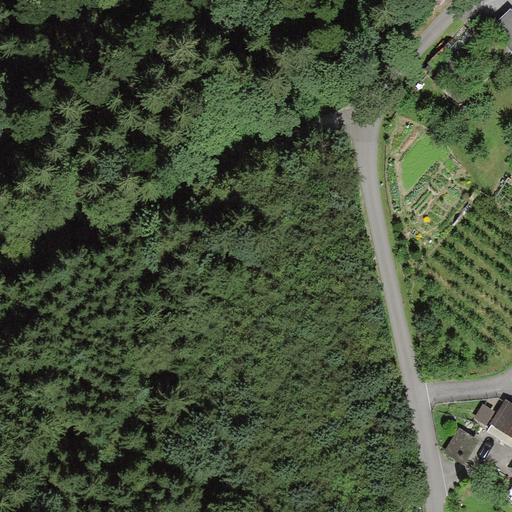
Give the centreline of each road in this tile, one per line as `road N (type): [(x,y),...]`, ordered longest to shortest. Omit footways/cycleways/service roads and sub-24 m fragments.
road 1 (unclassified): [(417,393),(361,157),(362,121),(465,0)]
road 2 (track): [(362,121),(293,134),(0,265)]
road 3 (unclassified): [(435,511),(417,393)]
